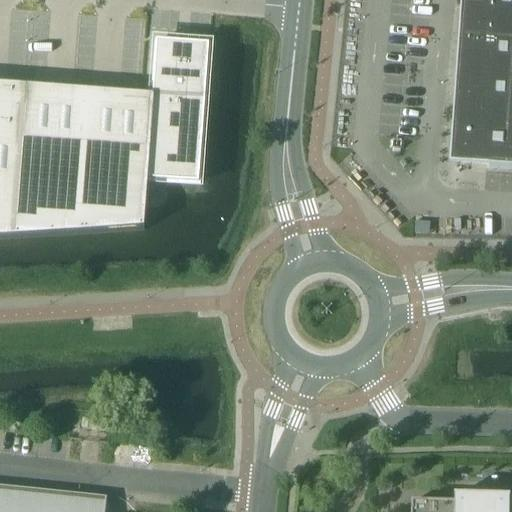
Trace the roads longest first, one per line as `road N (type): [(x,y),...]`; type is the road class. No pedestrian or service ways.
road 1 (unclassified): [(356,359),(407,420),(511,424)]
road 2 (tertiary): [(284,133),(274,179),(297,270)]
road 3 (unclassified): [(287,353),(267,419),(264,489)]
road 4 (tertiary): [(511,286),(458,279),(374,293)]
road 5 (tertiary): [(378,323),(511,293)]
road 6 (tertiary): [(324,262),(284,133)]
road 7 (tertiary): [(284,133),(298,0)]
road 8 (unclassified): [(264,489),(319,368)]
